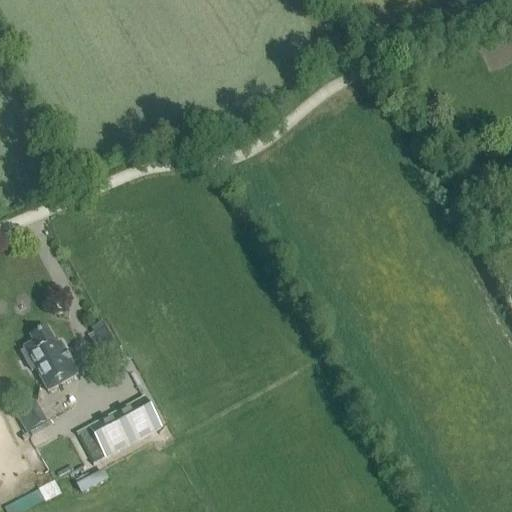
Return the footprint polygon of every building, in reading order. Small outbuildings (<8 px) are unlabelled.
[(115,350),(102,329),(88,337),(99,356),(104,353),(105,356),(115,350)] [(48,393),(78,376),(61,344),(55,347),(46,330),(32,337),(35,343),(24,350),(48,393)] [(144,399),(88,430),(78,435),(93,462),(95,466),(105,461),(105,462),(161,432),(159,427),(144,399)] [(24,415),(33,435),(51,426),(42,407),(24,415)] [(86,484),(90,493),(116,480),(111,471),(86,484)]
